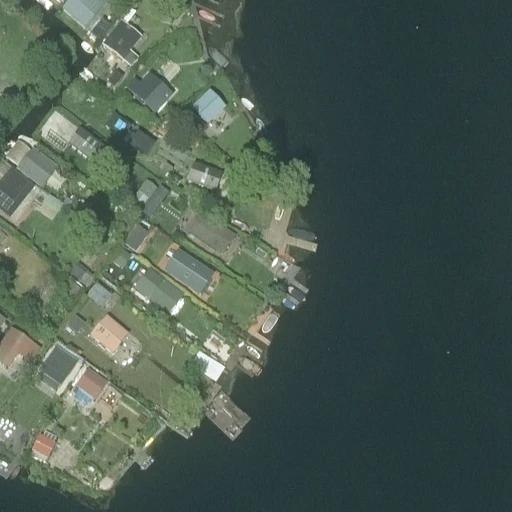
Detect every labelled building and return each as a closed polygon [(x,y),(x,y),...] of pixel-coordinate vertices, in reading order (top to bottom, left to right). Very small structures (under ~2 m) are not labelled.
[(86,0),(73,0),(65,10),(85,26),(98,9),(86,0)] [(121,27),(108,42),(127,58),(140,42),(121,27)] [(144,73),(127,91),(155,117),(171,99),(144,73)] [(211,97),(193,113),(205,127),(224,110),(211,97)] [(101,150),(78,131),(65,148),(88,167),(101,150)] [(55,172),(32,154),(17,174),(41,193),(55,172)] [(188,160),(173,181),(190,192),(205,171),(188,160)] [(33,191),(10,173),(0,186),(0,216),(8,223),(33,191)] [(142,194),(148,185),(132,174),(126,183),(142,194)] [(235,241),(199,217),(186,236),(222,260),(235,241)] [(127,243),(139,250),(149,233),(136,226),(127,243)] [(207,276),(180,256),(167,273),(194,292),(207,276)] [(181,298),(149,274),(135,291),(167,315),(181,298)] [(89,298),(103,308),(112,295),(98,285),(89,298)] [(126,337),(106,321),(91,338),(111,355),(126,337)] [(11,335),(0,350),(0,368),(7,374),(17,360),(29,368),(38,354),(11,335)] [(198,354),(191,367),(217,381),(224,368),(198,354)] [(49,380),(57,364),(44,357),(36,373),(49,380)] [(100,383),(85,374),(75,390),(89,399),(100,383)] [(39,441),(31,456),(47,463),(54,448),(39,441)]
